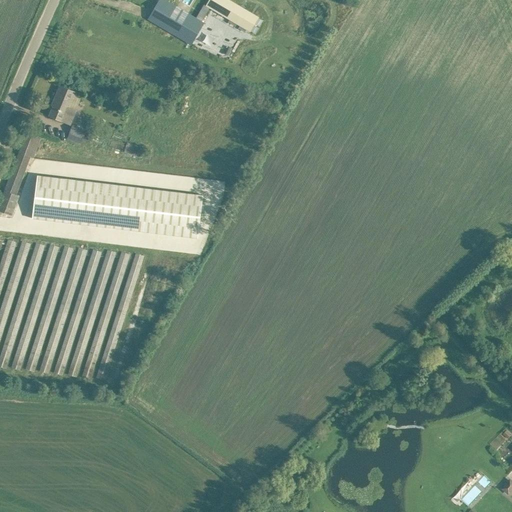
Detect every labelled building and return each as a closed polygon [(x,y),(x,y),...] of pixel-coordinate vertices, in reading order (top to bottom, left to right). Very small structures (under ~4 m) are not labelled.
[(163,0),(158,0),(147,19),(191,44),(203,23),(163,0)] [(251,31),(259,17),(258,17),(228,0),(208,0),(206,5),(251,31)] [(49,116),(59,120),(70,124),(76,110),(70,107),(76,93),(69,90),(60,86),(53,102),(55,103),(49,116)] [(74,126),(71,133),(69,139),(81,144),(83,138),(91,141),(94,135),(84,131),(84,130),(74,126)] [(0,201),(0,210),(6,213),(11,215),(19,196),(21,196),(27,179),(24,178),(22,177),(23,175),(30,157),(33,158),(39,140),(25,135),(0,201)] [(127,142),(124,152),(141,157),(144,148),(127,142)] [(50,165),(56,167),(62,153),(56,150),(50,165)] [(203,195),(38,175),(33,218),(198,238),(203,195)] [(9,264),(21,231),(13,228),(0,261),(9,264)] [(25,269),(34,232),(24,229),(15,266),(25,269)] [(40,231),(30,261),(39,264),(50,234),(40,231)] [(56,233),(45,263),(53,266),(64,236),(56,233)] [(60,260),(69,263),(78,237),(69,234),(60,260)] [(74,265),(83,267),(92,239),(82,236),(74,265)] [(97,237),(87,271),(95,274),(106,240),(97,237)] [(123,280),(134,242),(123,239),(122,241),(111,238),(102,271),(104,271),(103,275),(111,277),(123,280)] [(138,241),(125,287),(114,284),(113,287),(123,290),(122,296),(132,299),(148,244),(138,241)] [(153,244),(137,294),(145,297),(162,247),(153,244)] [(511,479),(510,479),(502,488),(510,494),(511,491),(511,479)]
